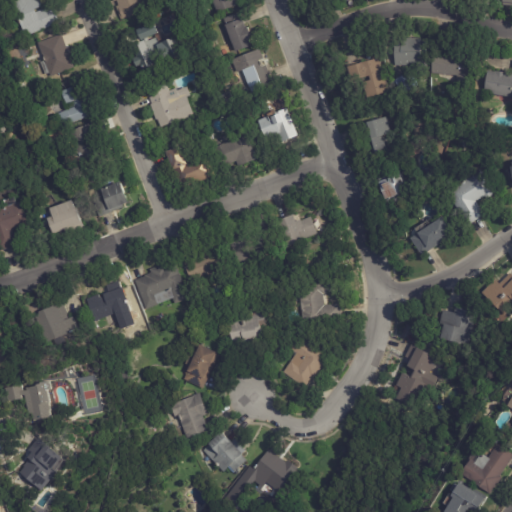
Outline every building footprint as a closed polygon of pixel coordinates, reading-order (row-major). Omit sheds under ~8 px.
[(38,0),(39,2),(41,6),(32,9),(33,13),(51,6),(57,23),(23,37),(8,0),(38,0)] [(139,0),(144,11),(119,20),(114,8),(117,7),(116,2),(113,3),(111,0),(139,0)] [(238,0),(240,4),(216,13),(211,1),(210,1),(209,0),(238,0)] [(342,0),(343,1),(318,9),(315,0),(342,0)] [(241,25),(242,27),(244,26),(252,46),(234,53),(228,38),(225,39),(221,28),(223,27),(222,25),(239,19),(241,25)] [(152,23),(156,34),(138,41),(134,30),(152,22),(152,23)] [(60,37),(72,68),(45,78),(39,63),(43,61),(36,43),(59,35),(60,37)] [(174,38),(180,53),(151,64),(151,65),(138,70),(137,66),(135,66),(132,58),(133,58),(129,46),(142,40),(144,46),(147,45),(146,41),(155,38),(157,43),(174,37),(174,38)] [(395,66),(394,66),(394,38),(427,38),(427,66),(395,66)] [(268,72),(273,84),(253,92),(248,82),(242,85),(232,61),(258,50),(262,59),(260,61),(262,66),(265,65),(268,72)] [(437,51),(472,54),(470,77),(430,74),(431,51),(437,51)] [(348,66),(378,58),(388,93),(363,100),(358,83),(368,81),(367,76),(348,81),(344,68),(348,66)] [(392,81),(408,71),(416,84),(400,94),(392,81)] [(511,97),(483,93),(486,71),(494,72),(495,71),(506,73),(506,74),(511,75),(511,97)] [(172,89),(175,88),(176,91),(185,87),(189,96),(186,98),(193,115),(161,128),(158,120),(155,121),(149,105),(151,104),(145,91),(164,83),(167,92),(172,89)] [(77,86),(82,97),(79,98),(81,103),(86,101),(91,116),(58,128),(53,115),(64,111),(62,105),(64,104),(59,92),(77,86)] [(215,99),(228,92),(233,103),(219,109),(215,99)] [(296,135),(296,136),(279,144),(268,118),(274,116),(274,115),(285,110),(289,118),(296,135)] [(358,134),(355,125),(376,119),(385,151),(364,157),(358,134)] [(91,125),(104,163),(79,171),(66,132),(90,123),(91,125)] [(244,164),(236,167),(234,162),(219,168),(212,149),(246,135),(255,159),(244,164)] [(168,162),(164,153),(177,147),(184,164),(204,155),(213,176),(179,190),(168,162)] [(482,216),(467,226),(446,193),(480,171),(494,194),(486,199),(484,196),(475,202),(484,215),(482,216)] [(397,175),(407,202),(386,209),(375,179),(396,172),(397,175)] [(115,211),(102,216),(97,201),(104,199),(101,190),(120,183),(128,204),(124,205),(125,207),(115,211)] [(70,203),(79,224),(51,234),(45,218),(49,217),(46,209),(70,200),(70,203)] [(15,246),(0,251),(0,208),(22,201),(30,225),(11,231),(15,246)] [(313,224),(317,235),(286,246),(287,249),(283,250),(273,222),(291,215),(293,222),(299,220),(300,221),(310,217),(313,224)] [(441,218),(452,234),(421,256),(409,239),(411,237),(407,231),(426,218),(434,222),(441,217),(441,218)] [(263,252),(266,259),(239,270),(228,244),(255,232),(263,252)] [(224,269),(191,282),(183,260),(200,253),(198,250),(214,244),(224,269)] [(134,282),(144,277),(143,276),(150,274),(148,270),(163,264),(165,268),(173,264),(188,299),(174,304),(171,299),(146,310),(134,282)] [(511,311),(505,318),(481,293),(494,280),(502,288),(511,278),(511,311)] [(341,312),(343,326),(302,329),(298,287),(325,285),(326,295),(323,295),(324,306),(341,304),(341,312)] [(128,308),(96,322),(87,300),(101,295),(102,296),(122,288),(128,303),(127,304),(128,308)] [(62,306),(67,319),(71,317),(77,332),(45,345),(33,314),(55,305),(56,309),(62,306)] [(456,309),(473,313),(465,346),(434,339),(441,311),(452,313),(453,308),(456,309)] [(260,338),(256,339),(256,341),(241,345),(240,344),(232,346),(226,321),(262,312),(266,327),(259,329),(262,337),(260,338)] [(323,365),(312,380),(310,379),(303,388),(282,373),(295,354),(291,350),(299,338),(328,359),(323,365)] [(208,378),(203,389),(183,380),(186,375),(184,374),(197,346),(213,353),(214,352),(219,354),(208,378)] [(436,359),(428,374),(436,378),(430,392),(423,388),(412,409),(394,400),(399,390),(394,387),(401,373),(408,378),(412,371),(405,368),(409,360),(403,357),(409,346),(436,359)] [(127,378),(127,385),(118,385),(119,375),(127,375),(127,378)] [(48,383),(50,390),(46,391),(49,404),(48,405),(51,418),(30,423),(25,398),(9,402),(7,389),(21,386),(23,392),(26,392),(25,389),(34,387),(33,387),(38,386),(37,384),(48,382),(48,383)] [(204,420),(208,431),(187,439),(178,416),(175,417),(171,406),(199,394),(207,415),(202,417),(204,420)] [(223,435),(230,443),(235,439),(245,450),(241,454),(246,460),(234,472),(229,466),(223,472),(203,450),(209,445),(208,444),(221,432),(223,435)] [(42,447),(57,459),(58,459),(62,462),(54,471),(56,472),(39,492),(18,475),(23,468),(22,467),(27,461),(25,459),(30,453),(27,451),(37,439),(44,444),(42,447)] [(511,456),(511,458),(499,477),(501,479),(491,494),(490,493),(489,496),(458,475),(468,461),(466,459),(472,452),(478,456),(480,454),(487,459),(496,445),(511,456)] [(271,453),(284,463),(286,461),(297,469),(278,494),(251,473),(268,451),(271,453)] [(467,511),(443,511),(446,509),(442,507),(448,497),(449,498),(457,484),(483,501),(475,511),(473,511),(469,510),(467,511)]
